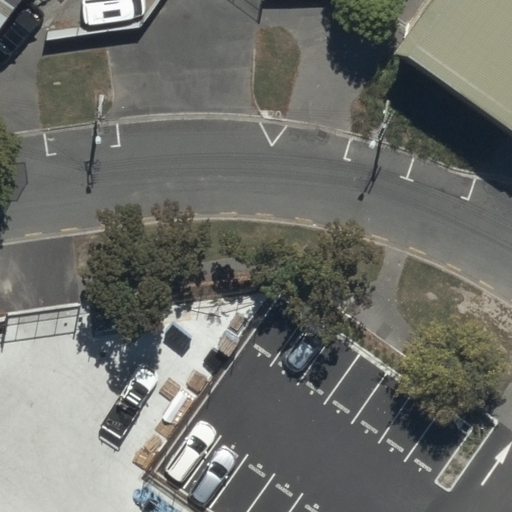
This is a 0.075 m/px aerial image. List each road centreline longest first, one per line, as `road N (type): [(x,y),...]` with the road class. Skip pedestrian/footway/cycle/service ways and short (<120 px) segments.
road 1 (residential): [(511,261),(399,201),(305,178),(0,188)]
road 2 (unknown): [(0,364),(101,356),(182,366),(419,511)]
